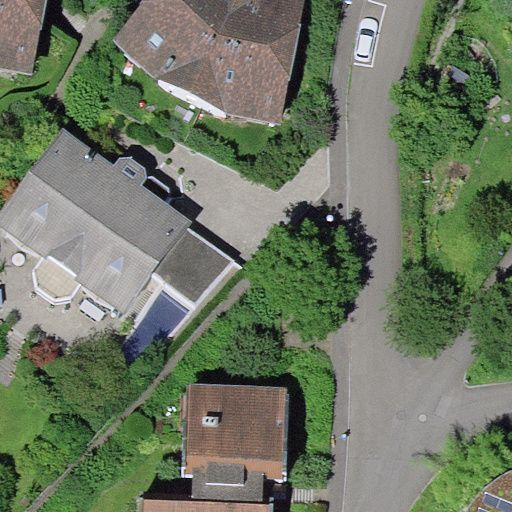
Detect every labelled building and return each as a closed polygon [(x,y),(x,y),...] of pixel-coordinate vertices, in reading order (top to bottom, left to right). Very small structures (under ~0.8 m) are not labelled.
[(58,0),(0,0),(0,80),(44,88),(58,0)] [(317,0),(172,0),(126,47),(173,90),(233,120),(292,137),(317,0)] [(203,226),(68,138),(0,241),(135,329),(203,226)] [(203,511),(289,511),(293,403),(197,400),(194,484),(204,484),(203,511)] [(511,511),(511,464),(492,475),(475,492),(461,511),(511,511)]
